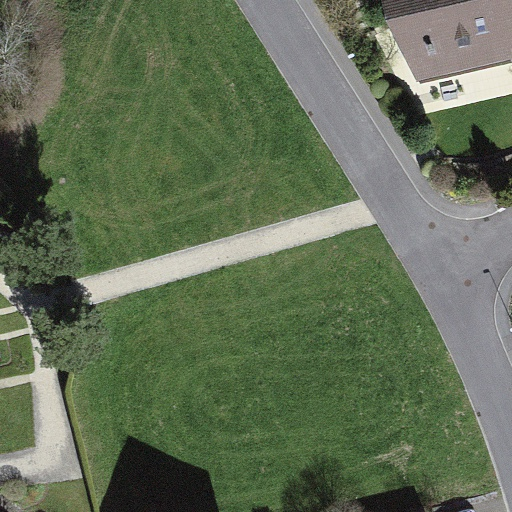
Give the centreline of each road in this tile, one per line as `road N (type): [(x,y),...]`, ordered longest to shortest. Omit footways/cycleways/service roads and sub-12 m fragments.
road 1 (unclassified): [(439,274),(268,0)]
road 2 (unclassified): [(511,411),(439,274)]
